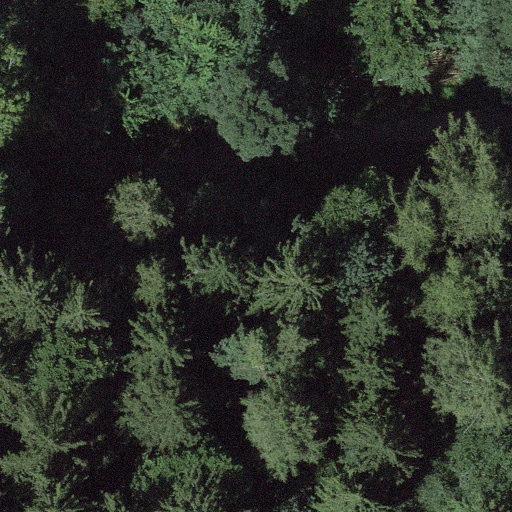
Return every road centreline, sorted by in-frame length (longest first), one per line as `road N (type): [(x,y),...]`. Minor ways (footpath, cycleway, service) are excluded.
road 1 (track): [(0,206),(190,159),(511,111)]
road 2 (track): [(209,0),(102,72),(0,124)]
